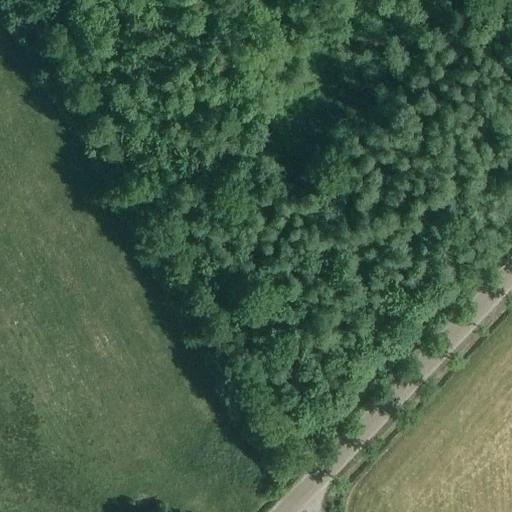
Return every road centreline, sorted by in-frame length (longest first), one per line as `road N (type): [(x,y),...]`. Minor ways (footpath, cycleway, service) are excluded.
road 1 (track): [(42,0),(315,482),(315,511)]
road 2 (tertiary): [(287,511),(511,272)]
